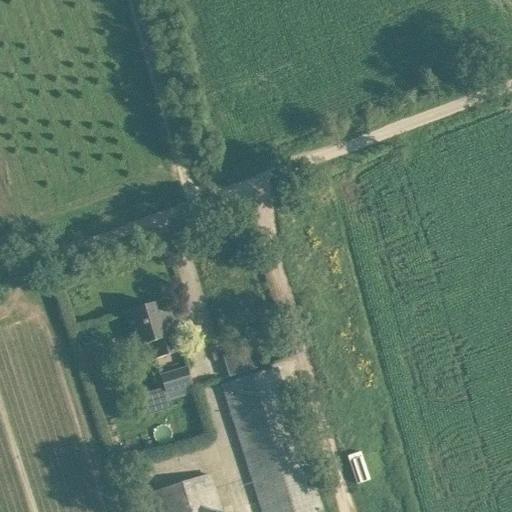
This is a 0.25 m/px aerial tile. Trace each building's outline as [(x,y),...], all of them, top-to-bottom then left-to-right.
[(170,311),(157,315),(154,303),(126,312),(131,328),(127,329),(133,348),(150,343),(155,359),(182,351),(171,316),(170,311)] [(230,378),(253,370),(246,348),(223,356),(230,378)] [(168,402),(195,394),(187,368),(160,376),(165,393),(168,402)] [(277,368),(223,385),(229,404),(263,511),(336,511),(297,386),(284,390),(277,368)] [(220,511),(215,494),(209,475),(155,492),(161,511),(220,511)]
